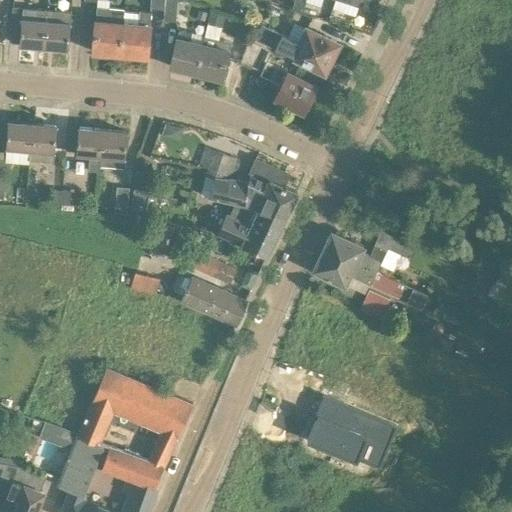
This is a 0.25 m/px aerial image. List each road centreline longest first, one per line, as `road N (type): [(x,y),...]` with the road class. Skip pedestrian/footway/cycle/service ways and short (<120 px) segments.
road 1 (residential): [(190,511),(344,171)]
road 2 (residential): [(344,171),(208,110),(0,85)]
road 3 (residential): [(344,171),(423,0)]
